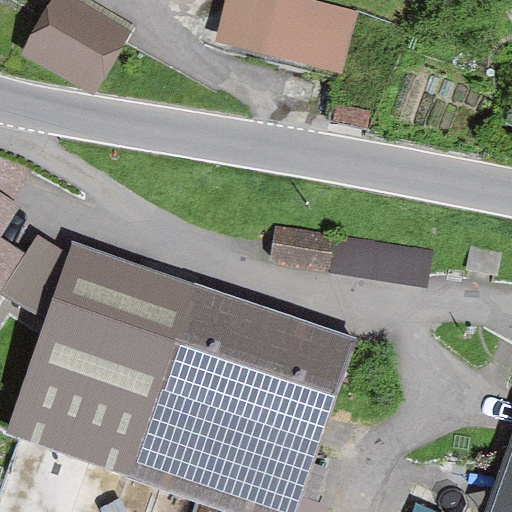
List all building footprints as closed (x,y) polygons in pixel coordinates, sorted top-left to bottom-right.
[(358,13),(304,0),(294,0),(281,56),(343,72),(358,13)] [(69,17),(47,55),(86,77),(108,39),(69,17)] [(0,267),(14,246),(0,236),(0,205),(7,195),(0,191),(0,267)] [(331,239),(279,230),(274,261),(326,270),(331,239)] [(299,511),(359,344),(176,280),(107,472),(220,511),(299,511)]
